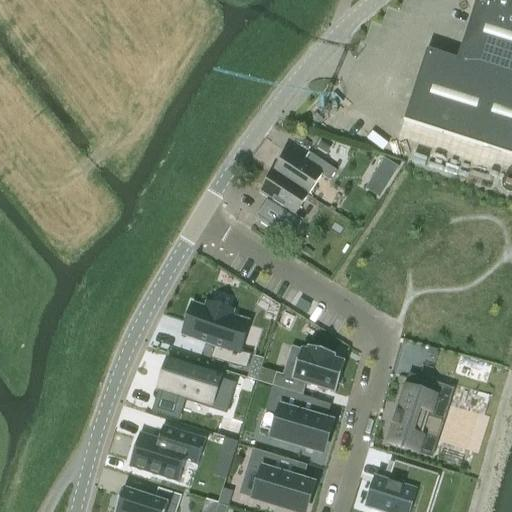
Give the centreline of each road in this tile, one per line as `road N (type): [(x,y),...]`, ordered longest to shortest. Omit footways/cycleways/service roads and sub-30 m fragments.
road 1 (residential): [(199,219),(385,342),(335,511)]
road 2 (tertiary): [(75,511),(141,324),(199,219)]
road 3 (tertiary): [(199,219),(317,54),(375,0)]
